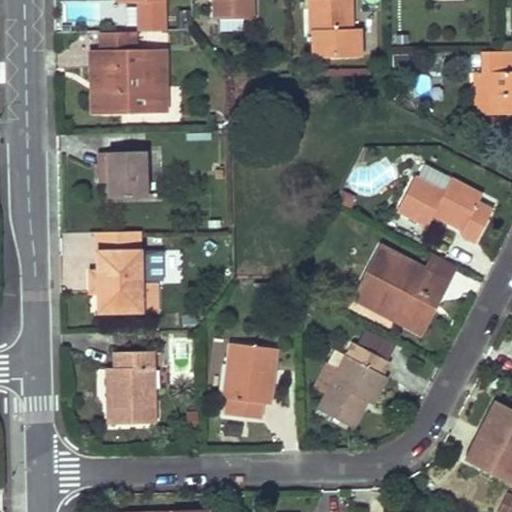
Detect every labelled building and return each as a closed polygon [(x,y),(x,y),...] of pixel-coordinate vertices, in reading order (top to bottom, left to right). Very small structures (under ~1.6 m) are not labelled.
[(211,0),(211,19),(253,18),(252,0),(211,0)] [(358,31),(351,31),(349,0),(308,0),(309,33),(313,33),(313,55),(358,54),(358,31)] [(100,112),(165,110),(164,50),(134,51),(133,31),(98,32),(99,51),(89,52),(89,68),(99,68),(100,112)] [(488,114),(511,113),(511,52),(511,51),(494,51),(481,51),(481,72),(487,71),(487,94),(488,114)] [(100,112),(99,68),(89,68),(90,112),(100,112)] [(107,198),(145,197),(144,151),(106,152),(107,181),(107,198)] [(98,152),(99,182),(107,181),(106,152),(98,152)] [(459,234),(474,242),(491,210),(477,203),(481,195),(449,179),(443,192),(413,177),(396,210),(426,226),(433,213),(462,228),(459,234)] [(159,250),(139,251),(138,231),(88,232),(89,252),(96,252),(97,282),(97,312),(156,311),(155,281),(160,280),(159,250)] [(353,298),(413,329),(429,298),(436,302),(446,281),(380,247),(353,298)] [(420,333),(436,302),(429,298),(413,329),(420,333)] [(275,348),(229,342),(222,398),(226,398),(224,414),(259,419),(261,403),(262,393),(270,394),(275,348)] [(318,410),(351,427),(365,401),(370,404),(385,376),(381,374),(388,361),(354,343),(334,379),(326,394),(318,410)] [(107,424),(154,423),(152,350),(105,352),(105,368),(113,368),(113,378),(106,379),(107,424)] [(113,378),(113,368),(105,368),(106,379),(113,378)] [(326,394),(334,379),(322,373),(314,388),(326,394)] [(270,394),(262,393),(261,403),(268,404),(270,394)] [(511,412),(495,404),(481,431),(486,433),(472,461),(510,481),(511,480),(511,477),(511,412)] [(478,429),(463,457),(472,461),(486,433),(481,431),(478,429)] [(511,511),(511,498),(506,495),(497,511),(499,511),(511,511)]
